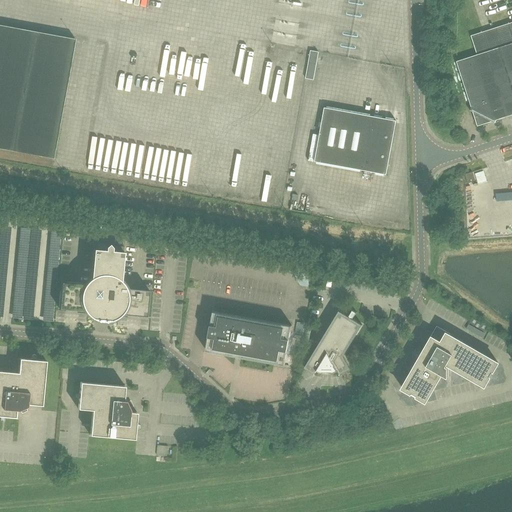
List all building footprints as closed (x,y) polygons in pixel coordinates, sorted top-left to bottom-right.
[(511,37),(511,25),(503,0),(468,0),(483,46),(511,37)] [(0,148),(53,158),(75,39),(0,25),(0,148)] [(305,79),(314,80),(319,53),(311,51),(305,79)] [(486,109),(511,100),(511,60),(481,70),(486,87),(480,89),(486,109)] [(325,108),(315,161),(386,174),(396,121),(325,108)] [(465,174),(468,183),(475,181),(472,172),(470,172),(468,173),(465,174)] [(59,308),(88,311),(89,312),(91,314),(93,316),(95,317),(97,318),(98,319),(100,320),(103,320),(104,320),(106,320),(107,321),(110,320),(111,320),(114,319),(115,319),(116,319),(119,317),(120,317),(121,316),(123,314),(147,317),(149,290),(130,288),(130,287),(129,285),(128,284),(127,282),(126,281),(125,280),(125,279),(123,278),(121,277),(124,252),(112,250),(112,247),(109,244),(106,246),(106,250),(94,249),(91,278),(89,280),(88,281),(87,283),(86,284),(62,282),(59,308)] [(315,374),(317,370),(318,369),(337,369),(340,375),(350,369),(343,356),(362,325),(353,319),(354,318),(357,313),(353,310),(350,315),(349,317),(339,311),(305,368),(315,374)] [(213,311),(206,351),(285,365),(292,326),(213,311)] [(499,363),(455,337),(446,332),(445,335),(438,332),(435,338),(432,336),(402,389),(426,403),(442,375),(447,378),(448,378),(448,377),(448,367),(447,367),(447,365),(485,387),(499,363)] [(46,361),(37,360),(19,358),(18,372),(0,370),(0,415),(16,417),(16,410),(19,410),(21,409),(22,412),(26,410),(25,407),(28,406),(28,404),(42,405),(46,361)] [(134,439),(137,412),(130,412),(130,410),(128,407),(132,406),(130,402),(127,403),(126,401),(124,400),(125,386),(80,382),(78,408),(92,410),(90,435),(134,439)] [(168,446),(158,445),(157,455),(167,456),(168,446)]
